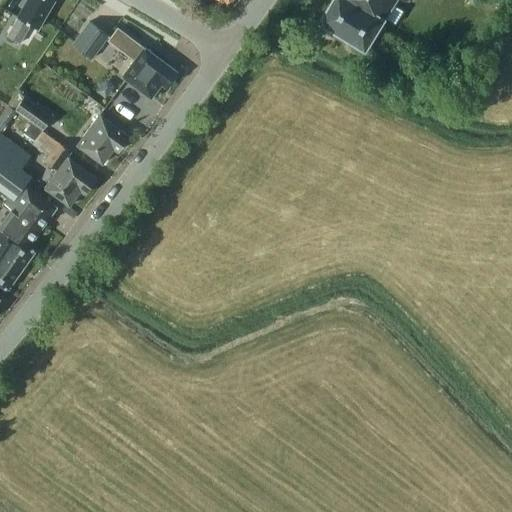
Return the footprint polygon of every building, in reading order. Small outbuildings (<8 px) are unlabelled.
[(32,25),(40,30),(57,2),(53,0),(29,0),(20,17),(21,17),(9,36),(21,44),(32,25)] [(333,0),(319,23),(365,50),(395,0),(401,0),(405,2),(406,0),(333,0)] [(73,43),(94,57),(109,35),(88,21),(73,43)] [(127,55),(136,42),(118,28),(108,41),(127,55)] [(131,58),(120,74),(154,100),(164,86),(168,89),(179,74),(136,42),(127,55),(131,58)] [(17,111),(43,130),(53,116),(25,96),(15,109),(17,111)] [(9,106),(0,117),(0,131),(1,132),(17,111),(15,109),(9,106)] [(115,150),(119,153),(130,137),(102,116),(80,147),(105,165),(115,150)] [(32,123),(24,133),(35,141),(42,130),(32,123)] [(0,131),(0,187),(11,197),(15,200),(24,187),(31,178),(22,170),(32,157),(1,132),(0,131)] [(83,191),(87,194),(99,178),(69,157),(73,152),(61,143),(47,163),(59,171),(46,189),(71,207),(83,191)] [(0,233),(1,235),(0,237),(0,282),(9,289),(35,252),(30,248),(58,209),(24,187),(15,200),(11,197),(5,206),(15,214),(8,225),(0,221),(0,227),(1,228),(0,231),(0,233)]
